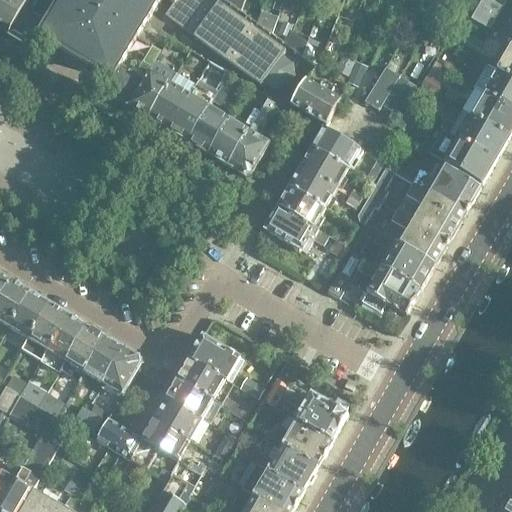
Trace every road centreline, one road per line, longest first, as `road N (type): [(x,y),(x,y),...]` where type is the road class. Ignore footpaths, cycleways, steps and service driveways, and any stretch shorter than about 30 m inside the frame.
road 1 (residential): [(217,278),(170,358),(0,257)]
road 2 (residential): [(249,216),(0,67)]
road 3 (secondary): [(400,384),(511,190)]
road 4 (residential): [(400,384),(217,278)]
road 5 (secondary): [(325,511),(400,384)]
